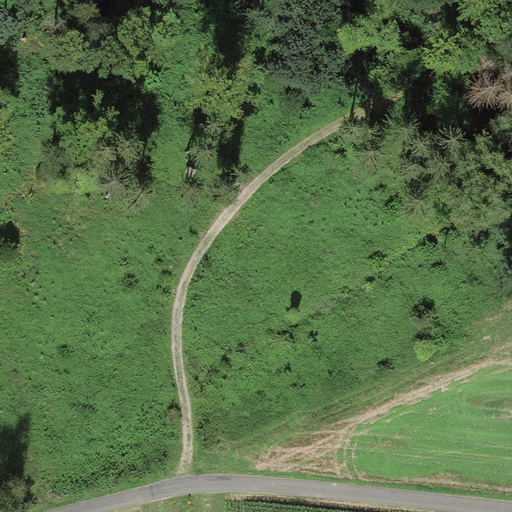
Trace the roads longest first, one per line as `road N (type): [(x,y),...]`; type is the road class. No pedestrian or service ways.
road 1 (track): [(511,88),(429,164),(329,234),(238,313),(200,408),(190,484)]
road 2 (track): [(76,511),(190,484),(511,510)]
